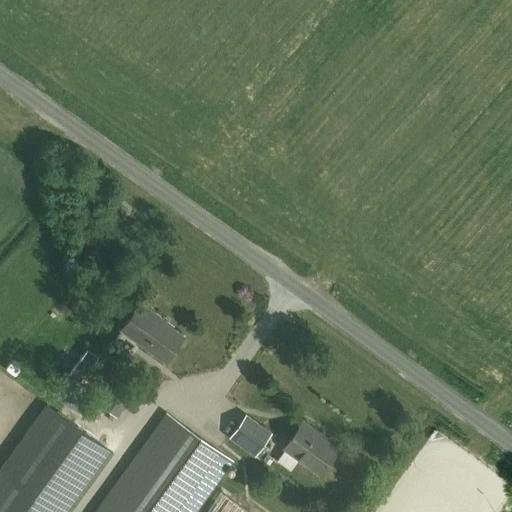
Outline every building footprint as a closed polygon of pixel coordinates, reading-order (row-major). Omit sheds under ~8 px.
[(165,363),(183,338),(153,316),(155,314),(140,304),(121,331),(165,363)] [(121,431),(129,420),(106,403),(98,415),(121,431)] [(47,405),(0,469),(0,511),(69,511),(112,452),(47,405)] [(195,511),(232,462),(167,415),(95,511),(195,511)] [(284,449),(319,475),(337,450),(316,435),(318,433),(303,422),(284,449)] [(228,437),(252,454),(260,442),(237,426),(228,437)]
